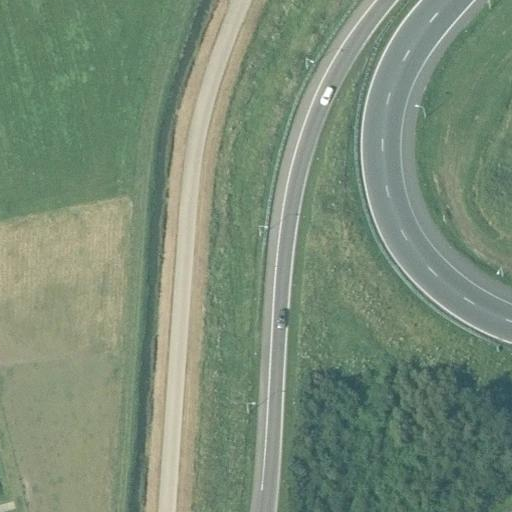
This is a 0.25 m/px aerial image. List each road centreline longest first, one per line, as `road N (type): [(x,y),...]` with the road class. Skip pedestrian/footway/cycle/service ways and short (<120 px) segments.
road 1 (motorway): [(388,0),(336,72),(297,167),(265,511)]
road 2 (unclassified): [(165,511),(192,155),(241,0)]
road 3 (motorway): [(511,323),(456,295),(428,270),(404,240),(385,192),(381,137),(389,92),(409,49),(449,0)]
